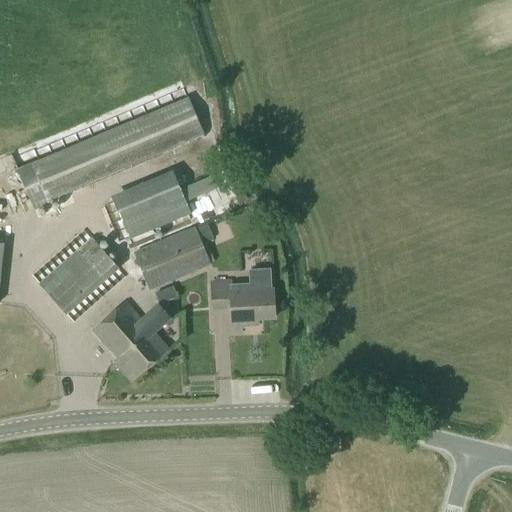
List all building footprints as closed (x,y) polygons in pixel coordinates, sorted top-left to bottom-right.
[(49,206),(205,139),(187,97),(182,83),(10,155),(34,212),(49,206)] [(170,160),(105,185),(110,198),(175,174),(170,160)] [(113,196),(123,228),(186,209),(176,177),(113,196)] [(206,225),(196,229),(203,245),(213,241),(206,225)] [(210,266),(195,228),(134,254),(149,292),(210,266)] [(118,269),(109,259),(102,251),(109,245),(98,233),(92,239),(90,237),(48,274),(46,272),(36,281),(66,316),(118,269)] [(274,320),(272,287),(232,289),(232,281),(211,282),(213,311),(231,310),(232,327),(253,326),(253,320),(274,320)] [(173,288),(155,294),(159,305),(178,298),(173,288)] [(170,319),(158,305),(142,319),(126,302),(91,333),(116,361),(113,364),(131,384),(168,351),(153,334),(170,319)]
